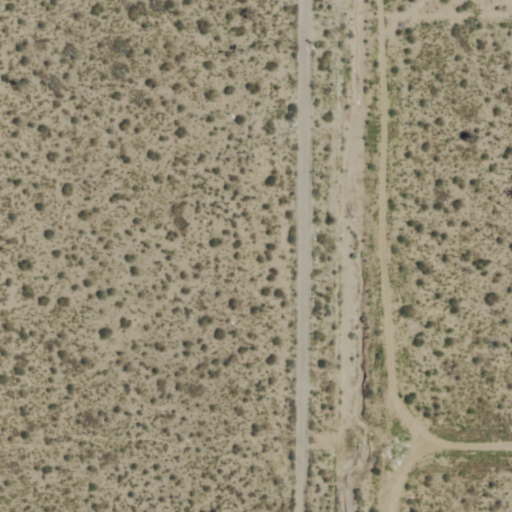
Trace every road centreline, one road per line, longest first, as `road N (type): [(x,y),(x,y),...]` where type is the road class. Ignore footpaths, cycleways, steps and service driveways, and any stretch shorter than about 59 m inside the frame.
road 1 (residential): [(302,0),(300,441)]
road 2 (track): [(300,441),(511,445)]
